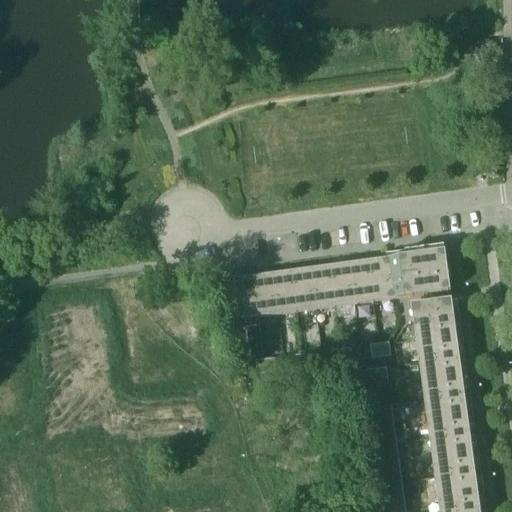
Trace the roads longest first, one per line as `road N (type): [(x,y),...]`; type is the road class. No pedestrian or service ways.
road 1 (residential): [(219,231),(511,194)]
road 2 (residential): [(219,231),(211,246),(183,255),(162,238),(161,219),(185,203),(212,217)]
